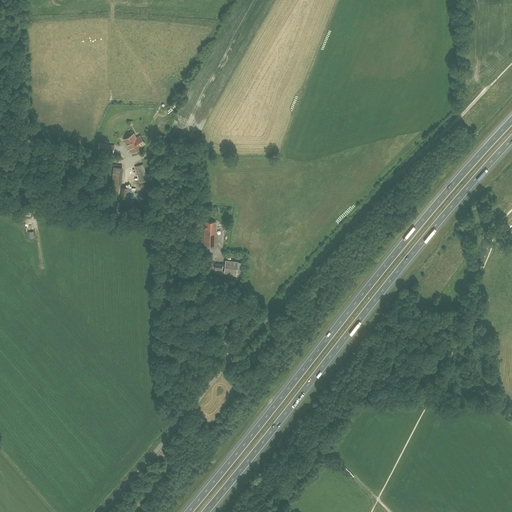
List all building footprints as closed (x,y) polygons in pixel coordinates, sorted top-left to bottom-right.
[(136,138),(134,134),(124,139),(132,153),(141,147),(141,146),(144,144),(140,136),(136,138)] [(114,146),(99,143),(98,149),(113,152),(114,146)] [(135,167),(140,183),(148,181),(143,164),(135,167)] [(113,166),(112,184),(121,184),(122,167),(113,166)] [(121,197),(134,198),(135,188),(122,187),(121,197)] [(216,221),(205,221),(205,229),(204,229),(204,245),(216,245),(216,231),(215,231),(216,221)] [(488,244),(482,242),(475,263),(481,265),(488,244)] [(236,276),(238,262),(238,261),(225,260),(224,275),(236,276)]
